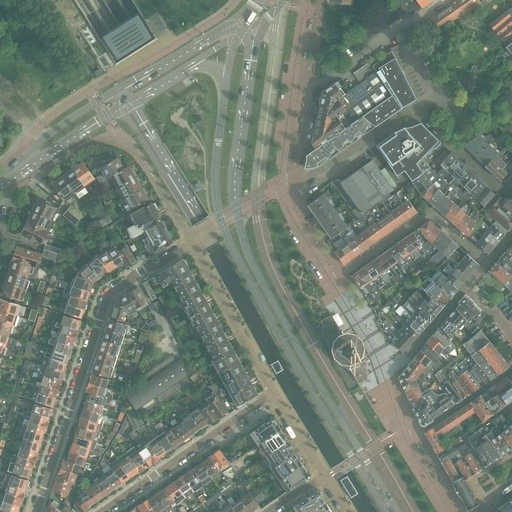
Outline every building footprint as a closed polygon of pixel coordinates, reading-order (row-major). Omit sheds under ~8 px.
[(397,0),(397,1),(406,13),(410,18),(422,9),(434,0),(397,0)] [(478,0),(457,0),(431,19),(438,29),(450,23),(472,10),(481,3),(478,0)] [(397,1),(390,6),(399,18),(406,13),(397,1)] [(370,21),(368,22),(377,35),(399,18),(390,6),(370,21)] [(511,8),(507,12),(506,12),(489,26),(498,36),(503,32),(511,25),(511,8)] [(363,12),(351,21),(358,29),(360,28),(368,22),(370,21),(363,12)] [(167,28),(158,15),(151,20),(159,33),(167,28)] [(138,16),(120,27),(111,33),(104,37),(119,61),(135,51),(153,40),(138,16)] [(368,22),(360,28),(369,41),(377,35),(368,22)] [(423,24),(394,35),(398,45),(427,34),(423,24)] [(511,25),(503,32),(498,36),(504,43),(506,40),(509,44),(511,41),(511,25)] [(391,95),(362,116),(375,127),(401,109),(416,100),(391,49),(382,53),(383,55),(385,58),(372,66),(376,72),(391,95)] [(368,63),(353,74),(359,83),(375,72),(368,63)] [(362,116),(391,95),(376,72),(359,85),(367,96),(347,110),(355,121),(362,116)] [(320,104),(320,105),(328,107),(338,100),(344,96),(339,89),(341,87),(337,81),(323,92),(322,97),(321,97),(319,98),(318,102),(320,104)] [(318,113),(317,118),(331,121),(337,116),(346,111),(338,100),(328,107),(320,105),(320,106),(319,106),(318,107),(317,111),(318,113)] [(312,143),(312,144),(316,148),(327,141),(339,132),(345,128),(337,116),(331,121),(317,118),(312,143)] [(363,135),(362,135),(363,135),(375,127),(362,116),(355,121),(350,124),(363,135)] [(404,128),(395,132),(376,146),(390,166),(385,169),(398,187),(410,179),(411,181),(430,168),(428,166),(424,160),(441,144),(441,143),(420,123),(412,127),(404,128)] [(351,143),(351,144),(362,135),(363,135),(350,124),(345,128),(339,132),(351,143)] [(464,145),(477,136),(472,130),(459,139),(461,142),(464,145)] [(351,143),(339,132),(327,141),(339,151),(339,152),(351,143)] [(510,147),(507,144),(499,153),(479,135),(477,136),(464,145),(464,146),(485,166),(491,160),(495,163),(510,147)] [(327,159),(328,160),(339,151),(327,141),(316,148),(316,149),(315,149),(327,159)] [(306,157),(304,168),(305,169),(307,169),(308,169),(310,169),(312,168),(313,168),(316,167),(317,167),(318,166),(320,165),(327,159),(315,149),(305,156),(306,157)] [(433,171),(434,172),(439,177),(440,177),(439,176),(457,158),(451,152),(440,164),(433,171)] [(100,165),(99,165),(100,168),(103,175),(96,178),(100,183),(105,180),(106,180),(112,177),(111,177),(124,169),(118,158),(108,164),(107,161),(106,161),(104,161),(100,163),(100,165)] [(457,158),(439,176),(440,177),(439,177),(442,179),(444,178),(449,173),(452,175),(463,164),(457,158)] [(511,158),(502,170),(506,174),(511,167),(511,158)] [(502,179),(506,174),(502,170),(495,163),(491,160),(485,166),(501,181),(501,180),(502,179)] [(391,196),(388,193),(393,190),(372,161),(362,168),(340,184),(339,183),(332,182),(331,187),(337,188),(359,219),(364,215),(368,212),(368,213),(370,211),(376,207),(382,203),(385,200),(391,196)] [(77,164),(72,168),(73,169),(72,170),(85,188),(95,180),(83,162),(78,165),(77,164)] [(452,175),(455,178),(452,182),(449,179),(446,182),(449,185),(448,185),(451,187),(468,169),(463,164),(452,175)] [(124,169),(111,177),(112,177),(117,187),(135,177),(136,176),(133,170),(132,171),(129,166),(124,169)] [(67,174),(62,177),(75,195),(85,188),(72,170),(71,169),(66,172),(67,174)] [(460,190),(457,187),(460,184),(463,186),(474,175),(468,169),(451,187),(457,193),(460,190)] [(427,179),(418,190),(422,196),(433,184),(429,181),(433,180),(435,177),(437,179),(439,177),(434,172),(427,180),(427,179)] [(423,174),(412,181),(418,190),(427,179),(424,175),(423,174)] [(463,186),(467,189),(463,193),(460,190),(457,193),(463,198),(465,197),(480,180),(474,175),(463,186)] [(52,184),(56,190),(55,191),(58,195),(59,194),(65,202),(75,195),(62,177),(61,176),(55,180),(56,181),(52,184)] [(139,184),(140,183),(137,178),(136,178),(135,177),(117,187),(123,198),(141,188),(139,184)] [(433,184),(422,196),(428,201),(445,182),(442,179),(437,184),(436,187),(433,184)] [(480,180),(465,197),(467,200),(472,195),(475,197),(486,186),(480,180)] [(444,190),(448,185),(445,182),(428,201),(433,206),(444,194),(440,191),(444,190)] [(475,197),(470,203),(487,219),(500,204),(500,205),(504,201),(504,200),(496,193),(495,195),(486,186),(475,197)] [(141,188),(123,198),(127,205),(125,206),(127,211),(123,213),(126,218),(129,215),(140,209),(138,205),(148,200),(145,195),(147,194),(143,188),(142,189),(141,188)] [(444,194),(433,206),(439,211),(456,192),(453,189),(449,194),(447,197),(444,194)] [(401,190),(394,194),(411,217),(417,212),(408,200),(401,190)] [(458,197),(459,195),(456,192),(439,211),(444,216),(455,204),(452,202),(455,199),(457,196),(458,197)] [(323,194),(308,205),(331,238),(345,228),(347,227),(323,194)] [(394,194),(389,198),(392,202),(394,201),(397,204),(399,206),(396,209),(405,221),(411,217),(394,194)] [(460,199),(462,201),(460,204),(458,207),(455,204),(444,216),(450,221),(467,202),(461,197),(460,199)] [(49,205),(50,204),(46,202),(45,203),(38,199),(36,204),(34,203),(32,209),(33,210),(33,211),(52,221),(58,209),(49,205)] [(385,200),(382,203),(399,226),(405,221),(396,209),(392,211),(391,208),(385,200)] [(504,201),(500,205),(511,215),(511,203),(509,200),(506,203),(504,201)] [(145,231),(161,222),(155,211),(158,209),(154,202),(151,204),(140,209),(129,215),(135,225),(128,228),(133,238),(142,233),(145,231)] [(467,202),(450,221),(456,226),(466,214),(463,212),(468,206),(471,209),(472,207),(467,202)] [(387,215),(383,217),(393,230),(399,226),(382,203),(376,207),(379,212),(382,210),(385,213),(387,215)] [(511,225),(511,215),(500,205),(500,204),(487,219),(493,224),(496,221),(508,231),(511,225)] [(80,221),(79,220),(83,216),(71,206),(67,211),(80,221)] [(376,207),(370,211),(386,234),(393,230),(383,217),(379,212),(376,207)] [(28,216),(29,217),(27,222),(49,233),(49,232),(52,233),(54,230),(49,228),(52,221),(33,211),(32,211),(31,211),(28,216)] [(67,211),(63,215),(76,226),(80,221),(67,211)] [(367,220),(371,226),(380,239),(386,234),(370,211),(368,213),(371,217),(367,220)] [(466,214),(456,226),(461,231),(478,212),(477,211),(476,213),(474,211),(468,217),(466,214)] [(476,226),(477,224),(474,222),(481,214),(478,212),(461,231),(467,236),(473,229),(476,226)] [(366,225),(364,222),(367,220),(364,215),(359,219),(358,219),(374,243),(380,239),(371,226),(368,228),(366,225)] [(104,218),(108,225),(113,222),(109,216),(104,218)] [(104,218),(99,221),(102,228),(108,225),(104,218)] [(363,232),(359,235),(368,247),(374,243),(358,219),(352,224),(355,229),(358,227),(363,232)] [(505,235),(493,224),(489,228),(487,226),(481,220),(478,223),(499,241),(505,235)] [(164,228),(166,227),(163,221),(161,222),(145,231),(149,238),(142,241),(144,245),(151,242),(151,241),(167,232),(164,228)] [(429,221),(418,229),(425,238),(435,226),(429,221)] [(27,237),(35,241),(35,240),(42,243),(45,245),(44,250),(57,254),(60,255),(61,249),(46,245),(48,240),(46,239),(49,233),(27,222),(26,224),(25,223),(21,230),(22,231),(21,234),(27,237)] [(485,233),(482,237),(494,248),(499,241),(478,223),(477,224),(476,226),(482,231),(485,233)] [(352,230),(349,225),(347,227),(345,228),(348,233),(362,252),(368,247),(359,235),(356,237),(354,234),(352,230)] [(428,241),(423,246),(425,250),(441,231),(435,226),(425,238),(428,241)] [(467,236),(476,244),(486,253),(489,253),(494,248),(482,237),(479,240),(473,235),(476,232),(473,229),(467,236)] [(148,251),(151,255),(173,243),(170,238),(172,237),(168,231),(167,232),(151,241),(151,242),(144,245),(148,251)] [(433,252),(430,250),(431,249),(433,246),(436,248),(447,236),(441,231),(425,250),(428,254),(430,256),(433,252)] [(407,237),(420,256),(422,258),(428,254),(425,250),(423,246),(422,245),(413,232),(407,237)] [(350,241),(347,243),(356,256),(362,252),(348,233),(346,235),(350,241)] [(436,248),(439,251),(437,253),(434,256),(433,255),(429,261),(433,264),(436,261),(435,261),(452,241),(447,236),(436,248)] [(111,248),(106,250),(116,267),(118,267),(120,266),(121,264),(124,262),(112,241),(110,237),(106,240),(111,248)] [(407,237),(400,241),(410,254),(413,258),(414,260),(420,256),(407,237)] [(356,256),(347,243),(346,244),(342,238),(337,242),(350,260),(356,256)] [(116,239),(112,241),(124,262),(126,266),(130,264),(132,265),(134,264),(135,262),(136,261),(127,246),(126,246),(126,244),(121,247),(116,239)] [(413,258),(410,254),(400,241),(394,246),(408,265),(411,269),(415,267),(410,260),(413,258)] [(455,250),(458,246),(452,241),(435,261),(436,261),(438,264),(443,259),(445,256),(447,258),(450,256),(453,252),(455,250)] [(102,253),(98,255),(106,270),(107,272),(108,272),(110,272),(112,271),(112,269),(116,267),(106,250),(101,242),(97,245),(102,253)] [(338,250),(334,253),(343,265),(350,260),(337,242),(336,242),(333,244),(336,248),(338,250)] [(394,246),(388,250),(398,262),(402,269),(408,265),(394,246)] [(14,256),(13,259),(36,267),(38,261),(41,262),(42,257),(45,257),(55,261),(57,254),(44,250),(42,255),(17,247),(16,250),(14,249),(12,256),(14,256)] [(400,271),(402,269),(398,262),(388,250),(382,254),(395,271),(400,278),(401,280),(404,278),(400,271)] [(479,265),(467,254),(464,258),(461,255),(455,250),(453,252),(473,271),(479,265)] [(511,254),(507,250),(498,260),(511,273),(511,254)] [(456,261),(459,263),(456,267),(468,277),(473,271),(453,252),(450,256),(456,261)] [(382,254),(376,259),(385,271),(390,278),(393,276),(395,279),(397,278),(398,280),(400,278),(395,271),(382,254)] [(103,275),(103,273),(106,270),(98,255),(97,255),(87,264),(100,278),(103,275)] [(11,266),(9,271),(28,277),(35,280),(37,276),(40,268),(36,267),(13,259),(13,260),(11,260),(9,266),(11,266)] [(390,278),(385,271),(376,259),(370,263),(385,284),(386,284),(389,282),(388,280),(390,278)] [(150,280),(151,284),(153,287),(161,283),(163,287),(168,285),(168,284),(172,282),(190,272),(186,266),(188,265),(185,260),(183,261),(183,260),(165,270),(165,271),(152,279),(152,278),(150,280)] [(510,276),(509,277),(511,279),(511,283),(511,284),(511,273),(498,260),(493,266),(505,278),(508,275),(510,276)] [(370,263),(364,268),(377,286),(379,288),(385,284),(370,263)] [(87,264),(78,272),(81,276),(92,283),(95,280),(97,281),(100,278),(87,264)] [(448,264),(446,267),(463,283),(468,277),(456,267),(453,270),(451,267),(448,264)] [(511,290),(511,284),(505,278),(493,266),(488,271),(500,283),(508,290),(511,292),(511,290)] [(446,273),(449,275),(446,279),(457,289),(463,283),(446,267),(443,271),(446,273)] [(364,268),(358,272),(376,297),(380,295),(375,288),(377,286),(364,268)] [(73,269),(71,271),(76,276),(76,277),(74,277),(71,286),(73,286),(73,287),(91,293),(92,289),(91,287),(92,283),(81,276),(78,272),(76,271),(73,269)] [(428,279),(430,280),(450,299),(451,297),(457,289),(446,279),(443,275),(437,270),(428,279)] [(6,282),(5,282),(27,289),(29,281),(27,281),(28,277),(9,271),(8,275),(6,275),(4,281),(6,282)] [(190,272),(172,282),(182,301),(200,291),(199,289),(200,288),(198,283),(196,284),(193,279),(195,278),(192,273),(191,274),(190,272)] [(358,272),(351,276),(361,289),(365,286),(366,290),(370,295),(374,301),(377,299),(376,297),(358,272)] [(426,293),(430,297),(434,302),(438,298),(445,304),(450,299),(430,280),(422,287),(426,293)] [(147,281),(143,283),(143,285),(152,300),(156,298),(147,281)] [(3,289),(2,294),(23,301),(27,289),(5,282),(5,283),(4,283),(2,289),(3,289)] [(69,285),(66,293),(66,294),(87,301),(88,297),(90,296),(91,293),(73,287),(73,286),(71,286),(69,285)] [(132,290),(132,291),(128,294),(137,310),(147,304),(138,288),(137,288),(136,287),(132,290)] [(211,311),(209,308),(211,308),(208,303),(207,304),(204,298),(205,298),(203,293),(202,294),(200,291),(182,301),(193,321),(211,311)] [(417,291),(409,298),(409,299),(430,322),(437,314),(422,297),(417,291)] [(61,297),(69,299),(67,304),(85,310),(87,306),(85,304),(87,301),(66,294),(66,293),(63,292),(61,297)] [(430,297),(426,293),(422,297),(437,314),(445,304),(438,298),(434,302),(430,297)] [(123,295),(118,298),(119,299),(118,299),(128,315),(137,310),(128,294),(124,296),(123,295)] [(45,296),(42,305),(48,307),(51,298),(45,296)] [(163,297),(159,299),(165,310),(170,307),(168,304),(167,304),(163,297)] [(477,321),(474,324),(475,324),(480,330),(483,328),(488,315),(480,312),(466,297),(460,304),(477,321)] [(0,310),(16,316),(17,312),(19,312),(21,306),(19,305),(0,299),(0,310)] [(109,316),(110,316),(110,317),(125,322),(126,316),(128,315),(118,299),(115,301),(112,311),(111,311),(109,316)] [(392,309),(398,303),(397,303),(397,302),(395,300),(393,299),(388,305),(392,309)] [(409,299),(402,307),(406,310),(413,317),(424,328),(430,322),(409,299)] [(27,300),(25,305),(37,309),(39,304),(27,300)] [(61,307),(60,311),(81,318),(82,314),(84,314),(85,310),(67,304),(66,308),(61,307)] [(475,324),(474,324),(477,321),(460,304),(456,309),(467,320),(469,323),(473,327),(475,324)] [(45,318),(48,309),(42,307),(39,317),(43,318),(45,318)] [(32,309),(28,320),(35,322),(38,311),(32,309)] [(464,324),(465,325),(465,326),(468,331),(473,327),(469,323),(467,320),(456,309),(447,318),(458,329),(459,328),(464,324)] [(0,322),(12,326),(14,323),(16,323),(18,317),(16,316),(0,310),(0,322)] [(424,328),(413,317),(406,310),(400,316),(419,334),(424,328)] [(215,318),(216,317),(214,313),(212,314),(211,311),(193,321),(204,340),(222,331),(220,328),(222,327),(219,323),(218,324),(215,318)] [(58,318),(57,323),(77,329),(78,327),(80,327),(82,322),(80,322),(80,320),(64,315),(62,320),(58,318)] [(404,326),(402,329),(413,340),(419,334),(400,316),(398,315),(395,318),(404,326)] [(173,317),(170,318),(176,330),(188,324),(186,320),(177,324),(173,317)] [(443,323),(454,334),(453,335),(461,342),(466,336),(459,328),(459,329),(458,329),(447,318),(443,323)] [(106,330),(124,336),(128,325),(110,319),(108,324),(107,324),(105,329),(106,329),(106,330)] [(147,323),(146,323),(150,328),(152,330),(159,325),(156,319),(147,324),(147,323)] [(335,324),(332,319),(323,325),(326,330),(335,324)] [(12,327),(12,326),(0,322),(0,334),(9,337),(10,333),(12,334),(14,327),(12,327)] [(56,326),(60,328),(58,332),(76,339),(78,333),(76,332),(77,329),(57,323),(56,326)] [(146,323),(141,330),(149,332),(150,328),(146,323)] [(413,340),(402,329),(399,332),(390,323),(387,326),(408,346),(413,340)] [(443,323),(438,328),(448,340),(453,335),(454,334),(443,323)] [(473,327),(468,331),(474,336),(477,334),(476,333),(478,332),(480,330),(475,324),(473,327)] [(387,326),(384,329),(389,335),(386,337),(402,352),(408,346),(387,326)] [(445,347),(444,348),(447,354),(448,353),(454,360),(461,353),(455,347),(456,347),(451,342),(448,340),(438,328),(432,335),(445,347)] [(104,334),(102,339),(103,340),(121,346),(124,336),(106,330),(105,334),(104,334)] [(476,333),(477,334),(474,336),(463,345),(470,354),(490,380),(498,374),(509,366),(506,362),(489,341),(480,330),(478,332),(476,333)] [(226,338),(227,337),(225,333),(223,334),(222,331),(204,340),(215,360),(232,350),(231,348),(232,347),(230,343),(229,343),(226,338)] [(336,362),(337,363),(338,364),(338,363),(340,364),(350,370),(358,384),(367,378),(366,376),(355,356),(359,349),(356,344),(354,341),(345,341),(340,331),(326,339),(331,349),(332,349),(333,353),(334,359),(335,360),(335,361),(336,362)] [(53,335),(51,340),(72,347),(73,344),(75,344),(76,339),(58,332),(57,337),(53,335)] [(0,346),(5,348),(7,344),(9,345),(11,338),(9,337),(0,334),(0,346)] [(445,356),(447,354),(444,348),(445,347),(432,335),(426,343),(440,358),(441,357),(438,355),(441,352),(445,356)] [(54,345),(52,349),(71,356),(72,352),(71,350),(72,347),(51,340),(50,339),(48,343),(54,345)] [(98,350),(99,350),(99,351),(117,357),(121,346),(103,340),(101,345),(100,344),(98,350)] [(29,341),(26,350),(30,352),(30,351),(31,352),(34,343),(31,342),(29,341)] [(140,341),(137,352),(141,353),(145,343),(141,341),(140,341)] [(422,348),(420,350),(441,370),(443,369),(445,367),(438,360),(440,358),(426,343),(422,348)] [(191,348),(187,350),(191,360),(196,358),(191,348)] [(46,352),(44,356),(66,364),(67,360),(70,359),(71,356),(52,349),(51,354),(46,352)] [(240,365),(237,358),(237,357),(236,354),(234,354),(232,350),(215,360),(211,362),(223,384),(244,372),(243,369),(243,368),(242,365),(240,365)] [(420,350),(415,357),(429,371),(433,366),(439,372),(441,370),(420,350)] [(96,361),(114,367),(117,357),(99,351),(98,355),(97,355),(95,360),(96,361)] [(134,362),(138,364),(141,353),(137,352),(133,362),(134,362)] [(470,354),(462,362),(468,369),(481,387),(490,380),(470,354)] [(43,360),(48,362),(47,367),(65,373),(66,369),(65,367),(66,364),(44,356),(43,360)] [(142,376),(146,383),(126,396),(136,410),(156,397),(160,404),(191,383),(186,376),(187,376),(182,359),(177,362),(172,356),(142,376)] [(415,357),(410,363),(421,372),(420,372),(425,376),(429,371),(415,357)] [(198,358),(191,362),(197,373),(203,368),(198,358)] [(453,359),(447,364),(448,365),(451,368),(457,363),(453,359)] [(93,365),(91,371),(93,371),(92,372),(110,378),(114,367),(96,361),(94,366),(93,365)] [(278,361),(271,365),(272,366),(276,374),(283,370),(278,361)] [(470,394),(481,387),(468,369),(462,362),(458,365),(457,364),(451,368),(458,377),(470,394)] [(410,363),(401,374),(411,381),(413,385),(416,383),(417,384),(421,381),(422,382),(423,380),(425,381),(426,380),(423,378),(425,376),(420,372),(421,372),(410,363)] [(41,370),(40,374),(61,381),(62,377),(64,377),(65,373),(47,367),(45,371),(41,370)] [(463,398),(470,394),(458,377),(451,368),(445,367),(443,369),(463,398)] [(448,381),(442,385),(457,403),(463,398),(443,369),(441,370),(439,372),(435,375),(439,381),(444,377),(448,381)] [(252,387),(249,380),(249,379),(248,376),(246,376),(244,372),(223,384),(236,406),(238,405),(239,407),(246,402),(247,401),(247,400),(257,395),(255,391),(255,390),(254,387),(252,387)] [(60,384),(61,381),(40,374),(39,378),(43,379),(41,384),(60,390),(61,384),(60,384)] [(89,377),(88,382),(106,389),(108,384),(112,385),(113,381),(92,374),(91,377),(89,377)] [(401,374),(398,378),(402,386),(411,381),(401,374)] [(506,378),(499,383),(505,391),(510,388),(511,386),(506,378)] [(429,388),(431,391),(423,396),(411,403),(421,424),(424,425),(438,415),(432,406),(437,403),(439,402),(435,395),(432,391),(439,381),(436,379),(430,388),(429,388)] [(421,381),(417,384),(417,385),(405,391),(408,397),(420,391),(421,391),(418,386),(420,387),(425,381),(423,380),(422,382),(421,381)] [(411,381),(402,386),(405,391),(417,385),(417,384),(416,383),(413,385),(411,381)] [(34,391),(55,398),(56,395),(58,395),(60,390),(41,384),(37,382),(35,387),(34,386),(33,391),(34,391)] [(86,388),(88,388),(86,392),(90,393),(108,398),(109,394),(105,393),(106,389),(88,382),(86,388)] [(498,394),(500,395),(505,391),(499,383),(489,390),(494,397),(498,394)] [(209,386),(206,389),(210,395),(210,394),(213,398),(207,402),(218,418),(219,418),(220,418),(222,416),(223,415),(227,412),(221,403),(212,390),(209,386)] [(218,386),(212,390),(221,403),(226,399),(221,391),(218,386)] [(408,397),(411,403),(423,396),(431,391),(429,388),(422,394),(421,391),(420,391),(408,397)] [(511,399),(511,391),(510,388),(505,391),(500,395),(506,404),(511,399)] [(489,390),(481,395),(485,402),(494,397),(489,390)] [(34,391),(33,395),(37,396),(35,401),(52,407),(53,406),(54,406),(56,401),(54,401),(55,398),(34,391)] [(119,396),(120,393),(118,392),(115,400),(124,403),(119,396)] [(86,399),(87,401),(104,407),(105,402),(110,404),(111,399),(108,398),(90,393),(89,395),(87,396),(86,399)] [(506,404),(500,395),(498,394),(494,397),(485,402),(493,414),(506,404)] [(470,403),(475,411),(482,422),(493,414),(485,402),(481,395),(474,400),(470,403)] [(439,402),(437,403),(443,412),(455,404),(448,396),(439,402)] [(84,405),(85,407),(84,410),(105,417),(107,413),(102,411),(104,407),(87,401),(87,402),(85,402),(84,405)] [(208,423),(209,424),(218,418),(207,402),(202,405),(200,402),(196,405),(200,410),(199,411),(202,415),(203,414),(206,418),(205,419),(208,423)] [(28,411),(48,418),(49,415),(51,416),(53,411),(51,410),(51,409),(35,403),(33,408),(29,407),(28,411)] [(437,403),(432,406),(438,415),(443,412),(437,403)] [(470,403),(464,407),(470,415),(475,411),(470,403)] [(196,405),(192,408),(194,411),(190,414),(200,428),(202,429),(205,427),(205,425),(208,423),(205,419),(206,418),(203,414),(202,415),(199,411),(200,410),(196,405)] [(464,407),(459,410),(464,419),(470,415),(464,407)] [(105,417),(84,410),(83,413),(81,414),(80,418),(102,425),(104,421),(105,417)] [(459,410),(453,414),(459,422),(464,419),(459,410)] [(47,421),(48,418),(28,411),(25,419),(47,427),(49,422),(47,421)] [(120,412),(117,421),(121,422),(125,414),(120,412)] [(132,412),(130,412),(131,414),(133,416),(134,419),(135,421),(136,423),(137,426),(138,428),(139,427),(140,429),(144,426),(139,419),(136,415),(135,415),(132,412)] [(179,417),(183,422),(182,423),(185,427),(186,426),(189,430),(188,430),(191,434),(194,432),(196,433),(199,431),(199,429),(200,428),(190,414),(185,417),(183,414),(179,417)] [(453,414),(448,418),(453,426),(459,422),(453,414)] [(182,423),(183,422),(179,417),(175,420),(177,423),(173,426),(183,440),(185,440),(188,438),(188,436),(191,434),(188,430),(189,430),(186,426),(185,427),(182,423)] [(278,426),(278,425),(274,420),(275,418),(270,417),(270,420),(250,434),(257,445),(281,429),(280,428),(280,429),(280,428),(279,429),(278,426)] [(80,423),(79,427),(99,434),(102,425),(80,418),(78,421),(80,423)] [(448,418),(443,421),(448,430),(453,426),(448,418)] [(25,419),(22,428),(43,435),(44,432),(46,433),(47,427),(25,419)] [(443,421),(437,425),(443,433),(448,430),(443,421)] [(159,424),(155,426),(158,431),(153,434),(156,438),(166,452),(168,452),(171,450),(171,448),(174,446),(171,442),(172,441),(169,437),(168,438),(165,434),(166,434),(162,428),(161,427),(159,424)] [(172,441),(171,442),(174,446),(177,444),(179,444),(182,442),(182,440),(183,440),(173,426),(169,429),(166,425),(162,428),(166,434),(165,434),(168,438),(169,437),(172,441)] [(437,425),(432,428),(437,437),(443,433),(437,425)] [(511,428),(511,426),(501,433),(511,448),(511,428)] [(99,434),(79,427),(77,430),(75,431),(74,435),(92,441),(93,441),(97,442),(99,434)] [(497,436),(495,438),(505,453),(511,448),(501,433),(497,427),(493,430),(497,436)] [(20,435),(24,437),(23,438),(42,444),(43,440),(42,439),(43,435),(22,428),(20,435)] [(440,443),(437,437),(432,428),(425,433),(433,447),(437,455),(445,450),(440,443)] [(281,430),(281,429),(257,445),(265,456),(288,440),(283,434),(284,433),(283,433),(283,432),(282,433),(281,431),(281,430)] [(476,432),(467,438),(469,442),(478,436),(476,432)] [(74,440),(73,444),(94,451),(95,447),(91,446),(93,441),(92,441),(74,435),(73,438),(74,440)] [(482,438),(485,442),(479,446),(478,447),(475,443),(471,445),(474,450),(482,462),(485,466),(501,456),(498,451),(497,451),(490,441),(489,440),(486,435),(482,438)] [(149,437),(145,440),(148,443),(152,449),(151,450),(154,454),(155,454),(157,458),(158,457),(160,456),(162,456),(165,454),(165,452),(166,452),(156,438),(152,441),(149,437)] [(15,445),(16,445),(37,452),(38,449),(40,448),(42,444),(23,438),(22,443),(16,441),(15,445)] [(495,438),(490,441),(497,451),(498,451),(501,456),(505,453),(495,438)] [(139,449),(138,450),(149,466),(159,459),(158,457),(157,458),(155,454),(154,454),(151,450),(152,449),(148,443),(145,440),(137,446),(139,449)] [(265,456),(270,463),(268,465),(272,469),(295,453),(294,452),(292,450),(293,450),(292,449),(294,448),(288,440),(265,456)] [(461,440),(454,444),(445,450),(437,455),(441,463),(449,459),(451,457),(459,453),(463,450),(467,448),(464,444),(461,440)] [(70,452),(87,458),(89,453),(101,457),(103,454),(97,452),(94,451),(73,444),(72,446),(70,447),(69,450),(70,452)] [(16,445),(15,449),(19,451),(18,455),(36,461),(38,456),(36,455),(37,452),(16,445)] [(126,453),(129,457),(128,457),(132,463),(134,462),(136,466),(136,467),(140,472),(149,466),(138,450),(137,451),(135,447),(131,450),(129,450),(127,452),(126,453)] [(219,450),(209,456),(211,458),(221,473),(231,466),(219,450)] [(470,469),(473,474),(481,469),(478,464),(470,453),(466,455),(463,450),(459,453),(462,458),(470,469)] [(96,466),(86,462),(87,458),(70,452),(70,453),(68,454),(67,457),(68,459),(67,461),(85,467),(93,469),(96,466)] [(132,463),(128,457),(129,457),(126,453),(118,459),(130,477),(132,477),(135,475),(135,473),(138,471),(140,473),(140,472),(136,467),(136,466),(134,462),(132,463)] [(300,461),(299,461),(300,460),(300,457),(298,454),(295,453),(272,469),(271,469),(279,481),(302,464),(301,463),(301,464),(299,462),(300,462),(300,461)] [(459,453),(451,457),(455,463),(457,467),(462,475),(465,479),(473,474),(470,469),(462,458),(459,453)] [(12,458),(11,462),(32,469),(33,466),(34,467),(36,461),(18,455),(16,459),(12,458)] [(449,459),(441,463),(446,472),(455,469),(457,467),(455,463),(451,457),(449,459)] [(202,464),(212,479),(221,473),(211,458),(207,460),(205,460),(202,462),(202,464)] [(113,470),(112,471),(115,475),(117,474),(119,478),(119,479),(122,483),(124,481),(126,481),(129,479),(129,477),(130,477),(118,459),(113,462),(111,459),(107,462),(109,465),(113,470)] [(78,474),(80,470),(84,471),(85,467),(67,461),(64,460),(63,463),(61,462),(60,468),(78,474)] [(31,472),(32,469),(11,462),(8,471),(29,478),(29,477),(31,478),(32,473),(31,472)] [(206,483),(212,479),(202,464),(200,464),(197,466),(196,468),(193,470),(203,485),(206,483)] [(236,470),(239,475),(248,469),(245,464),(236,470)] [(302,465),(303,465),(302,464),(279,481),(287,492),(307,478),(309,478),(310,474),(308,473),(305,469),(305,468),(304,468),(304,467),(304,468),(303,468),(302,466),(302,465)] [(115,475),(112,471),(113,470),(109,465),(105,468),(107,471),(103,474),(113,488),(115,489),(118,487),(119,485),(122,483),(119,479),(119,478),(117,474),(115,475)] [(455,469),(446,472),(452,482),(452,483),(460,479),(462,477),(464,480),(465,479),(462,475),(457,467),(455,469)] [(52,491),(62,495),(61,497),(68,499),(68,496),(74,492),(71,489),(73,484),(77,485),(78,481),(76,480),(78,474),(60,468),(58,473),(59,474),(58,477),(57,476),(52,491)] [(184,476),(194,492),(201,487),(203,485),(193,470),(189,473),(187,472),(184,474),(184,476)] [(7,473),(5,482),(25,489),(26,486),(28,487),(29,482),(28,481),(28,480),(7,473)] [(103,474),(94,481),(95,483),(96,482),(105,494),(107,492),(109,493),(112,491),(113,489),(113,488),(103,474)] [(194,492),(184,476),(184,477),(182,476),(179,478),(178,480),(175,483),(185,498),(194,492)] [(358,493),(347,476),(340,480),(346,489),(351,497),(358,493)] [(248,477),(244,480),(248,486),(252,483),(248,477)] [(452,483),(453,484),(454,486),(454,487),(454,489),(455,490),(456,492),(456,493),(457,494),(458,495),(460,497),(460,498),(461,498),(462,499),(463,500),(463,502),(464,503),(464,504),(465,507),(466,508),(466,510),(467,510),(468,509),(469,509),(478,504),(478,503),(464,481),(464,480),(462,477),(460,479),(452,483)] [(89,486),(84,490),(87,495),(88,495),(89,494),(95,501),(99,498),(101,499),(104,497),(104,495),(105,494),(96,482),(95,483),(94,481),(88,485),(89,486)] [(24,492),(25,489),(5,482),(3,486),(7,487),(6,492),(24,498),(26,493),(24,492)] [(185,498),(175,483),(174,483),(172,482),(170,485),(169,487),(166,489),(176,504),(185,498)] [(227,488),(221,492),(223,495),(224,496),(233,489),(230,485),(230,486),(227,488)] [(258,488),(250,494),(253,499),(253,498),(261,493),(258,488)] [(157,495),(167,510),(176,504),(166,489),(162,492),(160,491),(157,493),(157,495)] [(215,495),(211,497),(212,497),(214,501),(223,495),(221,492),(221,491),(216,494),(215,495)] [(322,498),(322,494),(320,491),(317,491),(293,507),(296,511),(302,511),(315,511),(326,505),(324,501),(323,501),(322,499),(322,498)] [(0,494),(0,499),(19,506),(20,503),(22,504),(24,498),(6,492),(4,496),(0,494)] [(257,503),(253,498),(253,499),(250,494),(248,492),(239,498),(248,511),(254,511),(255,511),(255,509),(259,507),(256,503),(257,503)] [(253,498),(257,503),(265,498),(261,493),(253,498)] [(94,501),(95,501),(89,494),(88,495),(87,495),(78,502),(76,500),(73,502),(79,511),(82,511),(89,507),(88,506),(89,505),(91,505),(94,503),(94,501)] [(151,499),(148,501),(155,511),(165,511),(167,510),(157,495),(156,496),(154,495),(151,497),(151,499)] [(206,501),(205,502),(207,506),(214,501),(212,497),(206,501)] [(235,511),(248,511),(239,498),(231,505),(230,505),(235,511)] [(511,511),(511,498),(508,502),(498,508),(501,511),(511,511)] [(0,504),(1,505),(0,509),(8,511),(19,511),(20,511),(18,510),(19,506),(0,499),(0,504)] [(147,500),(138,506),(141,511),(155,511),(148,501),(147,500)] [(45,511),(61,511),(62,511),(56,507),(59,504),(54,501),(53,503),(52,503),(49,508),(45,511)] [(197,507),(193,510),(194,511),(198,511),(205,507),(203,504),(202,503),(197,507)] [(235,511),(230,505),(231,505),(229,503),(220,509),(221,511),(235,511)]
